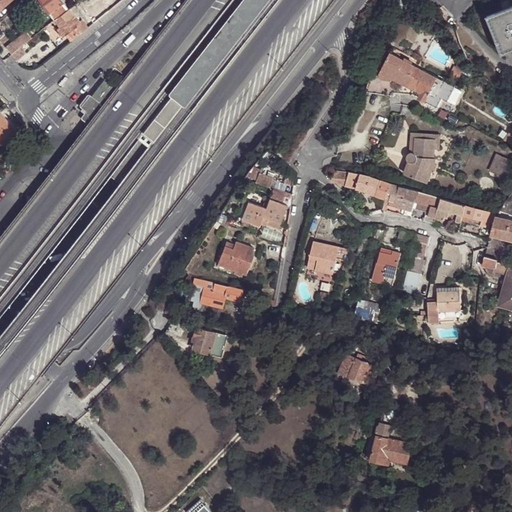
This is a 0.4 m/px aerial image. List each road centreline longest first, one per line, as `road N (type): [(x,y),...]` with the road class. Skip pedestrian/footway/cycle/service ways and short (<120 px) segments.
road 1 (trunk): [(0,382),(296,0)]
road 2 (trunk): [(209,0),(0,270)]
road 3 (residential): [(193,205),(332,23)]
road 4 (unclassified): [(308,160),(366,219),(386,216),(473,239)]
road 5 (residential): [(0,304),(53,349),(65,348),(137,269)]
road 6 (trunk): [(168,0),(47,127)]
road 7 (unclassified): [(56,386),(79,412),(167,310)]
road 8 (residential): [(24,101),(140,0)]
road 9 (residential): [(332,23),(346,51),(348,85),(308,160)]
road 10 (residential): [(308,160),(281,303)]
road 11 (tertiary): [(136,225),(88,209),(47,179),(11,187)]
